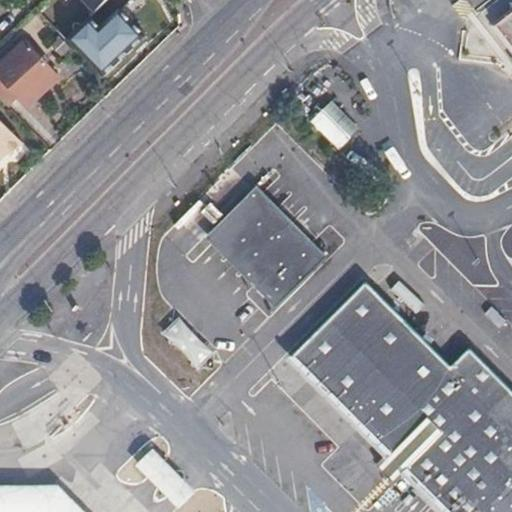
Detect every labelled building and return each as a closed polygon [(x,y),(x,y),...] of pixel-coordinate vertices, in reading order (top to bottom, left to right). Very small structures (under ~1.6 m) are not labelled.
[(86,0),(96,10),(106,0),(86,0)] [(511,6),(496,19),(511,39),(511,6)] [(101,28),(84,44),(115,76),(152,41),(130,18),(109,37),(101,28)] [(60,76),(26,41),(9,57),(11,59),(0,68),(0,94),(3,98),(11,90),(29,108),(60,76)] [(322,104),(304,121),(334,153),(352,135),(322,104)] [(11,153),(23,141),(0,116),(0,148),(4,145),(7,149),(11,153)] [(271,304),(319,256),(255,188),(205,235),(271,304)] [(511,511),(511,394),(502,385),(464,346),(445,364),(408,325),(389,306),(370,288),(362,280),(328,316),(307,337),(287,357),(358,428),(371,441),(401,471),(442,511),(511,511)] [(401,281),(394,292),(423,310),(429,299),(401,281)] [(184,321),(168,337),(200,371),(216,356),(184,321)] [(401,471),(371,441),(358,428),(349,436),(393,480),(401,471)] [(146,450),(129,467),(172,511),(179,511),(193,497),(146,450)] [(80,511),(55,487),(0,485),(0,511),(80,511)]
